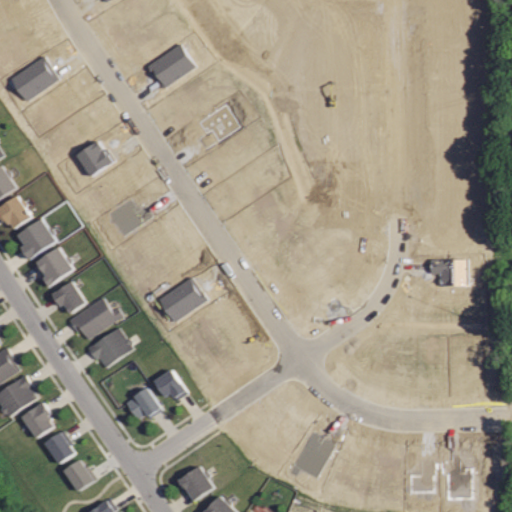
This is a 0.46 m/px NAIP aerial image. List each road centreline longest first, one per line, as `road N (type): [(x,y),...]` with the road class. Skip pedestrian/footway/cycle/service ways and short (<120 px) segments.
road 1 (residential): [(63,0),(296,355),(216,415)]
road 2 (residential): [(296,355),(378,302),(396,269),(396,0)]
road 3 (residential): [(0,276),(161,511)]
road 4 (residential): [(296,355),(346,404),(378,414),(427,422),(492,416)]
